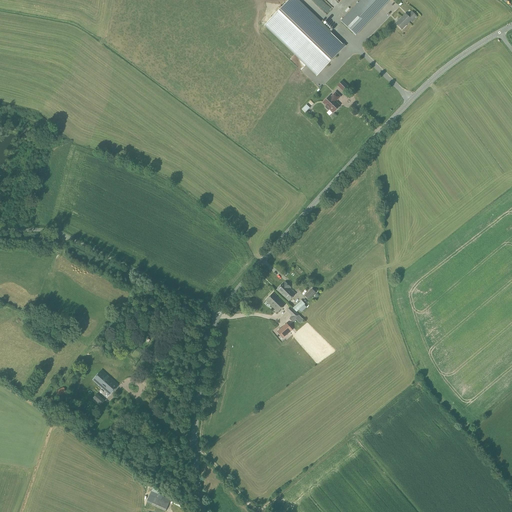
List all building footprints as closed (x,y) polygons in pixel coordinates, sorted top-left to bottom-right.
[(296,0),(289,0),(265,25),(317,75),(345,46),(296,0)] [(308,0),(325,14),(329,9),(325,5),(326,3),(322,0),(308,0)] [(361,0),(341,21),(356,35),(389,0),(361,0)] [(408,16),(405,14),(396,24),(402,30),(411,20),(413,21),(417,17),(412,12),(408,16)] [(336,92),(331,97),(330,96),(323,103),(326,106),(326,108),(328,110),(329,110),(330,109),(333,113),(340,106),(335,101),(337,100),(340,97),(336,92)] [(287,284),(286,285),(284,283),(277,290),(289,302),(296,294),(289,288),(290,287),(287,284)] [(312,289),(305,296),(309,300),(316,293),(312,289)] [(266,301),(278,312),(286,305),(274,293),(266,301)] [(305,305),(302,300),(293,308),(296,312),(305,305)] [(299,316),(295,312),(289,319),(293,322),(299,316)] [(292,330),(287,324),(277,332),(283,338),(292,330)] [(110,395),(119,386),(101,370),(93,380),(110,395)] [(132,381),(128,386),(133,390),(137,385),(132,381)] [(58,397),(67,393),(64,387),(56,391),(58,397)] [(92,400),(100,407),(102,406),(103,407),(106,404),(104,402),(105,401),(97,394),(92,400)] [(166,511),(171,500),(157,494),(157,493),(154,491),(151,497),(154,499),(151,505),(166,511)]
